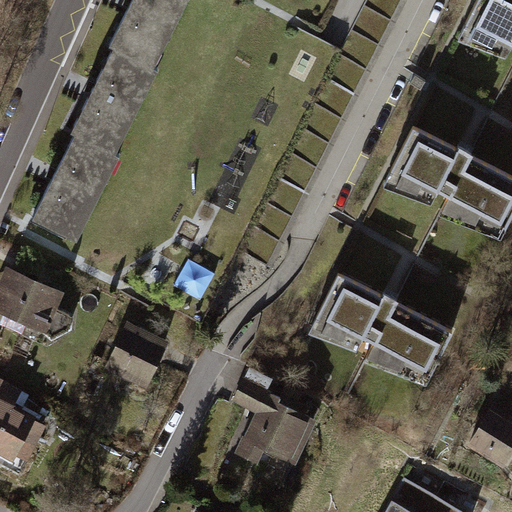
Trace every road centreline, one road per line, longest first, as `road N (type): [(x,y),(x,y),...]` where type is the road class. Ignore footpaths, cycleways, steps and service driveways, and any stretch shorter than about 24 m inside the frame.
road 1 (unclassified): [(74,0),(0,167)]
road 2 (residential): [(142,511),(217,351)]
